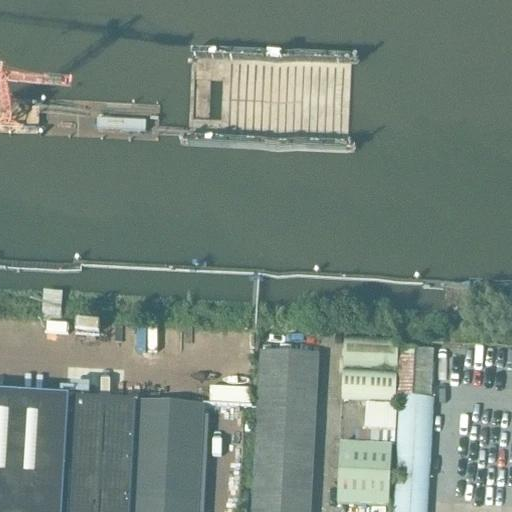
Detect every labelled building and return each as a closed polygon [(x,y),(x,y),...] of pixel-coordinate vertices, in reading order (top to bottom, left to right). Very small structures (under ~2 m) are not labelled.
[(345,337),(343,365),(396,367),(396,340),(345,337)] [(428,511),(435,401),(431,400),(432,380),(445,380),(446,360),(442,360),(442,346),(434,346),(433,356),(400,354),(398,399),(400,399),(393,511),(428,511)] [(309,511),(312,474),(295,473),(297,433),(314,433),(318,356),(260,353),(256,431),(280,432),(278,472),(254,471),(252,511),(309,511)] [(511,400),(511,356),(475,354),(472,398),(511,400)] [(342,400),(396,403),(398,374),(344,370),(342,400)] [(67,511),(69,497),(74,400),(66,400),(66,390),(37,389),(37,398),(0,396),(0,511),(67,511)] [(137,403),(74,400),(69,497),(67,511),(131,511),(132,497),(137,403)] [(131,511),(197,511),(198,497),(202,406),(137,403),(132,497),(131,511)] [(256,431),(254,471),(278,472),(280,432),(256,431)] [(312,474),(314,433),(297,433),(295,473),(312,474)] [(341,445),(338,507),(389,509),(392,448),(341,445)]
